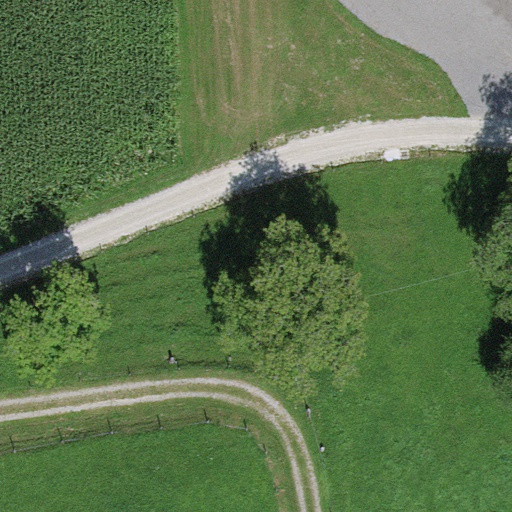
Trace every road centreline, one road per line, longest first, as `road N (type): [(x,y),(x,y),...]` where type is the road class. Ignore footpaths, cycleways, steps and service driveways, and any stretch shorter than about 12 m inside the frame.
road 1 (track): [(511,146),(301,165),(0,281)]
road 2 (track): [(0,413),(220,392),(271,409),(296,447),(309,511)]
